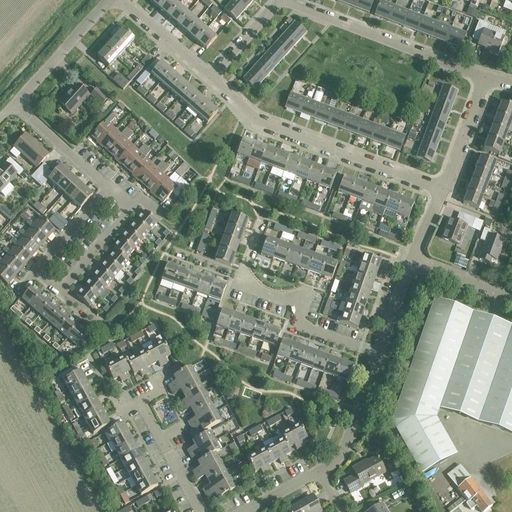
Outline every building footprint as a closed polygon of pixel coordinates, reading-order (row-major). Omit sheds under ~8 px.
[(158,8),(165,0),(148,0),(149,0),(158,8)] [(167,17),(178,5),(171,0),(165,0),(158,8),(167,17)] [(202,0),(201,2),(208,8),(212,4),(207,0),(202,0)] [(236,21),(246,9),(235,0),(232,0),(224,10),(236,21)] [(235,0),(246,9),(254,0),(235,0)] [(354,8),(356,0),(340,0),(340,3),(354,8)] [(356,0),(354,8),(368,14),(373,0),(356,0)] [(388,22),(394,7),(380,1),(374,16),(388,22)] [(177,25),(187,14),(178,5),(167,17),(177,25)] [(210,10),(217,17),(221,13),(214,6),(210,10)] [(403,27),(408,12),(394,7),(388,22),(403,27)] [(476,18),(478,12),(468,8),(466,14),(476,18)] [(417,33),(422,18),(408,12),(403,27),(417,33)] [(186,33),(196,22),(187,14),(177,25),(186,33)] [(220,19),(227,25),(231,21),(223,15),(220,19)] [(462,22),(469,25),(471,19),(464,16),(462,22)] [(431,38),(437,23),(422,18),(417,33),(431,38)] [(488,52),(497,55),(503,38),(485,31),(488,25),(478,21),(472,39),(479,42),(478,46),(489,50),(488,52)] [(196,42),(206,30),(196,22),(186,33),(196,42)] [(284,34),(296,45),(306,34),(294,23),(284,34)] [(445,43),(451,29),(437,23),(431,38),(445,43)] [(114,38),(125,48),(133,39),(123,29),(114,38)] [(451,29),(445,43),(460,49),(465,34),(451,29)] [(206,30),(196,42),(205,50),(215,38),(206,30)] [(285,56),(296,45),(284,34),(274,46),(285,56)] [(116,58),(125,48),(114,38),(106,48),(116,58)] [(275,68),(285,56),(274,46),(263,57),(275,68)] [(108,67),(116,58),(106,48),(97,57),(108,67)] [(141,63),(144,67),(151,59),(147,56),(141,63)] [(265,79),(275,68),(263,57),(253,68),(265,79)] [(159,82),(170,71),(160,63),(153,70),(149,67),(136,82),(140,86),(150,74),(159,82)] [(132,72),(136,75),(143,68),(139,65),(132,72)] [(255,90),(265,79),(253,68),(243,79),(255,90)] [(169,91),(179,79),(170,71),(159,82),(169,91)] [(130,82),(136,75),(132,72),(126,79),(130,82)] [(112,81),(122,90),(128,83),(118,74),(112,81)] [(178,99),(188,87),(179,79),(169,91),(178,99)] [(58,103),(71,114),(88,96),(75,84),(58,103)] [(437,100),(452,105),(457,91),(443,86),(437,100)] [(136,91),(143,97),(147,93),(140,87),(136,91)] [(151,87),(148,91),(157,98),(156,99),(165,105),(168,101),(151,87)] [(187,107),(198,96),(188,87),(178,99),(187,107)] [(91,96),(101,105),(106,100),(96,90),(91,96)] [(298,114),(304,99),(290,93),(284,109),(298,114)] [(146,99),(153,106),(156,102),(149,95),(146,99)] [(197,116),(207,104),(198,96),(187,107),(197,116)] [(313,119),(319,104),(304,99),(298,114),(313,119)] [(447,120),(452,105),(437,100),(432,114),(447,120)] [(496,114),(511,120),(511,119),(511,106),(501,102),(496,114)] [(155,107),(162,114),(166,110),(158,103),(155,107)] [(170,103),(166,108),(174,114),(177,109),(170,103)] [(207,104),(197,116),(206,124),(216,112),(207,104)] [(327,125),(333,109),(319,104),(313,119),(327,125)] [(342,130),(347,115),(333,109),(327,125),(342,130)] [(179,111),(175,115),(183,123),(187,118),(179,111)] [(164,116),(172,122),(175,118),(168,112),(164,116)] [(100,145),(114,130),(109,124),(115,118),(111,114),(91,136),(100,145)] [(441,134),(447,120),(432,114),(427,129),(441,134)] [(507,132),(511,120),(496,114),(492,126),(507,132)] [(356,135),(362,120),(347,115),(342,130),(356,135)] [(188,119),(184,124),(194,133),(199,128),(188,119)] [(174,124),(181,130),(184,126),(177,120),(174,124)] [(370,141),(376,125),(362,120),(356,135),(370,141)] [(132,122),(127,128),(129,131),(135,125),(132,122)] [(385,146),(390,131),(376,125),(370,141),(385,146)] [(503,143),(507,132),(492,126),(487,137),(503,143)] [(114,130),(100,145),(109,153),(129,131),(126,128),(120,135),(114,130)] [(183,132),(190,138),(194,134),(186,128),(183,132)] [(436,149),(441,134),(427,129),(421,143),(436,149)] [(118,162),(132,146),(126,141),(132,134),(129,131),(109,153),(118,162)] [(390,131),(385,146),(399,151),(405,136),(390,131)] [(13,147),(36,168),(48,155),(25,134),(13,147)] [(498,155),(503,143),(487,137),(483,149),(498,155)] [(248,159),(253,143),(242,139),(236,154),(248,159)] [(259,163),(265,148),(253,143),(248,159),(259,163)] [(431,163),(436,149),(421,143),(416,157),(431,163)] [(126,170),(147,148),(144,145),(138,151),(132,146),(118,162),(126,170)] [(135,178),(150,163),(144,158),(150,151),(147,148),(126,170),(135,178)] [(271,168),(277,152),(265,148),(259,163),(271,168)] [(283,172),(288,157),(277,152),(271,168),(283,172)] [(476,168),(491,174),(496,162),(480,156),(476,168)] [(294,176),(300,161),(288,157),(283,172),(294,176)] [(306,181),(312,165),(300,161),(294,176),(306,181)] [(144,187),(165,165),(161,162),(155,168),(150,163),(135,178),(144,187)] [(0,191),(16,174),(3,163),(0,166),(0,191)] [(153,195),(167,179),(162,174),(168,168),(165,165),(144,187),(153,195)] [(317,185),(323,170),(312,165),(306,181),(317,185)] [(48,170),(36,183),(41,188),(48,180),(56,187),(68,174),(60,166),(52,174),(48,170)] [(233,172),(251,180),(253,174),(235,166),(233,172)] [(487,186),(491,174),(476,168),(471,180),(487,186)] [(323,170),(317,185),(329,190),(335,174),(323,170)] [(351,171),(348,177),(361,183),(364,177),(351,171)] [(64,194),(76,181),(68,174),(56,187),(64,194)] [(238,183),(240,178),(232,175),(230,180),(232,181),(238,183)] [(349,197),(354,182),(343,177),(337,193),(349,197)] [(167,179),(153,195),(162,203),(172,193),(177,198),(188,186),(179,178),(173,185),(167,179)] [(240,178),(238,183),(248,187),(250,181),(240,178)] [(505,191),(509,180),(504,179),(500,189),(505,191)] [(482,197),(487,186),(471,180),(467,191),(482,197)] [(72,202),(84,188),(76,181),(64,194),(72,202)] [(360,201),(366,186),(354,182),(349,197),(360,201)] [(262,192),(264,187),(256,184),(254,189),(262,192)] [(372,206),(378,190),(366,186),(360,201),(372,206)] [(264,187),(262,192),(271,196),(273,190),(264,187)] [(84,188),(72,202),(80,209),(92,196),(84,188)] [(384,210),(390,195),(378,190),(372,206),(384,210)] [(478,209),(482,197),(467,191),(462,203),(478,209)] [(285,201),(287,195),(279,192),(277,198),(285,201)] [(287,195),(285,201),(294,205),(296,199),(287,195)] [(395,215),(401,199),(390,195),(384,210),(395,215)] [(401,199),(395,215),(407,219),(413,204),(401,199)] [(308,210),(310,204),(302,201),(300,207),(308,210)] [(310,204),(308,210),(317,213),(321,203),(317,202),(316,206),(310,204)] [(496,213),(500,204),(495,202),(494,205),(490,203),(488,208),(492,210),(492,212),(496,213)] [(39,205),(35,210),(42,216),(46,211),(39,205)] [(342,216),(339,221),(349,225),(351,219),(350,219),(351,216),(347,214),(348,211),(344,210),(343,216),(342,216)] [(208,220),(213,221),(216,212),(211,211),(208,220)] [(19,217),(25,223),(29,217),(23,212),(19,217)] [(136,221),(149,232),(157,223),(144,212),(136,221)] [(339,221),(342,216),(333,213),(331,218),(339,221)] [(466,227),(471,229),(475,220),(458,213),(455,222),(449,220),(441,239),(458,246),(466,227)] [(56,219),(57,217),(54,215),(48,221),(52,224),(56,219)] [(227,227),(243,232),(247,220),(231,215),(227,227)] [(31,227),(46,240),(54,230),(39,217),(33,225),(28,220),(25,224),(30,228),(31,227)] [(56,219),(52,224),(61,231),(66,225),(57,217),(56,219)] [(210,230),(213,221),(208,220),(205,228),(210,230)] [(141,241),(149,232),(136,221),(128,230),(141,241)] [(363,230),(365,225),(356,222),(354,227),(363,230)] [(282,232),(284,227),(275,224),(273,229),(282,232)] [(365,225),(363,230),(372,234),(374,229),(365,225)] [(38,249),(46,240),(31,227),(30,228),(25,234),(20,229),(17,233),(22,237),(23,236),(38,249)] [(239,244),(243,232),(227,227),(223,238),(239,244)] [(284,227),(282,232),(291,236),(293,231),(284,227)] [(491,259),(496,261),(503,241),(489,235),(490,231),(483,229),(479,240),(485,242),(479,259),(489,263),(491,259)] [(133,250),(141,241),(128,230),(121,239),(133,250)] [(386,239),(388,234),(380,231),(378,236),(386,239)] [(305,241),(307,236),(298,233),(296,238),(305,241)] [(323,233),(321,238),(331,242),(333,236),(323,233)] [(199,243),(204,245),(208,235),(202,234),(199,243)] [(388,234),(386,239),(395,243),(397,237),(388,234)] [(23,236),(22,237),(18,243),(9,236),(7,238),(10,241),(10,242),(15,246),(16,245),(31,258),(38,249),(23,236)] [(307,236),(305,241),(314,245),(316,239),(307,236)] [(234,256),(239,244),(223,238),(218,250),(234,256)] [(126,259),(133,250),(121,239),(112,249),(115,251),(125,259),(126,259)] [(272,259),(278,243),(266,239),(260,255),(272,259)] [(328,250),(330,244),(322,241),(320,247),(328,250)] [(201,254),(204,245),(199,243),(196,252),(201,254)] [(284,263),(290,247),(278,243),(272,259),(284,263)] [(329,250),(327,255),(332,257),(334,252),(338,253),(339,248),(330,244),(329,250)] [(23,267),(31,258),(16,245),(15,246),(10,252),(2,245),(0,247),(0,249),(7,255),(8,254),(23,267)] [(296,267),(301,252),(290,247),(284,263),(296,267)] [(462,256),(465,250),(458,247),(455,253),(462,256)] [(230,268),(234,256),(218,250),(214,262),(230,268)] [(128,261),(126,259),(125,259),(115,251),(108,260),(120,271),(128,261)] [(307,272),(313,256),(301,252),(296,267),(307,272)] [(0,263),(15,276),(23,267),(8,254),(7,255),(2,261),(0,259),(0,263)] [(358,265),(376,271),(380,261),(362,255),(358,265)] [(319,276),(325,260),(313,256),(307,272),(319,276)] [(467,262),(457,257),(454,264),(465,268),(467,262)] [(113,280),(120,271),(108,260),(100,269),(113,280)] [(325,260),(319,276),(331,280),(337,264),(325,260)] [(0,279),(7,286),(15,276),(0,263),(0,279)] [(173,285),(178,270),(166,265),(161,281),(173,285)] [(373,281),(376,271),(358,265),(355,274),(373,281)] [(222,277),(192,267),(190,273),(220,283),(222,277)] [(105,289),(113,280),(100,269),(92,278),(105,289)] [(184,289),(190,274),(178,270),(173,285),(184,289)] [(196,294),(202,278),(190,274),(184,289),(196,294)] [(370,290),(373,281),(355,274),(352,284),(370,290)] [(97,298),(105,289),(92,278),(84,287),(97,298)] [(208,298),(213,282),(202,278),(196,294),(208,298)] [(213,282),(208,298),(220,302),(225,287),(213,282)] [(367,300),(370,290),(352,284),(348,294),(367,300)] [(30,307),(41,294),(32,286),(21,299),(30,307)] [(89,307),(97,298),(84,287),(76,296),(89,307)] [(161,287),(159,293),(177,299),(178,293),(161,287)] [(39,315),(50,302),(41,294),(30,307),(39,315)] [(363,310),(367,300),(348,294),(345,303),(363,310)] [(166,304),(168,299),(158,296),(157,300),(166,304)] [(439,409),(511,434),(511,327),(433,300),(391,423),(421,475),(450,459),(452,447),(435,418),(439,409)] [(48,323),(59,310),(50,302),(39,315),(48,323)] [(363,310),(345,303),(345,304),(343,303),(341,307),(344,308),(342,313),(360,319),(363,310)] [(189,313),(191,308),(182,304),(180,309),(189,313)] [(227,312),(281,330),(283,324),(229,306),(227,312)] [(191,308),(189,313),(198,316),(200,311),(191,308)] [(57,331),(68,318),(59,310),(48,323),(57,331)] [(228,331),(233,315),(221,311),(216,326),(228,331)] [(357,330),(360,319),(342,313),(340,319),(337,318),(336,323),(357,330)] [(239,335),(245,319),(233,315),(228,331),(239,335)] [(67,339),(78,326),(68,318),(57,331),(67,339)] [(38,328),(44,325),(42,319),(36,321),(38,328)] [(251,339),(257,323),(245,319),(239,335),(251,339)] [(263,343),(268,328),(257,323),(251,339),(263,343)] [(147,328),(150,334),(156,330),(153,325),(147,328)] [(78,326),(67,339),(76,347),(87,334),(78,326)] [(268,328),(263,343),(275,348),(280,332),(268,328)] [(134,335),(137,341),(143,337),(141,332),(134,335)] [(131,344),(137,341),(134,335),(128,338),(131,344)] [(222,346),(224,341),(215,338),(213,343),(222,346)] [(257,349),(258,344),(245,340),(244,345),(257,349)] [(117,345),(120,350),(126,347),(123,341),(117,345)] [(224,341),(222,346),(234,350),(236,345),(224,341)] [(288,361),(294,345),(282,341),(276,357),(288,361)] [(153,347),(163,366),(167,364),(164,359),(170,356),(162,342),(153,347)] [(105,346),(108,352),(115,348),(112,343),(105,346)] [(263,345),(261,351),(270,355),(273,350),(263,345)] [(300,365),(305,350),(294,345),(288,361),(300,365)] [(102,355),(108,352),(105,346),(100,349),(102,355)] [(245,355),(247,349),(239,346),(237,351),(245,355)] [(159,368),(163,366),(153,347),(144,352),(151,366),(157,363),(159,368)] [(247,349),(245,355),(254,358),(256,352),(247,349)] [(311,370),(317,354),(305,350),(300,365),(311,370)] [(146,369),(151,366),(144,352),(135,357),(145,376),(148,374),(146,369)] [(323,374),(329,358),(317,354),(311,370),(323,374)] [(260,360),(269,363),(271,358),(262,355),(260,360)] [(131,372),(126,362),(123,357),(114,362),(124,381),(128,379),(125,375),(131,372)] [(141,377),(145,376),(135,357),(126,362),(131,372),(133,376),(139,373),(141,377)] [(335,378),(340,362),(329,358),(323,374),(335,378)] [(121,383),(124,381),(114,362),(105,367),(112,381),(118,378),(121,383)] [(340,362),(335,378),(346,382),(352,367),(340,362)] [(170,391),(197,376),(196,374),(194,375),(190,368),(173,377),(175,382),(168,386),(170,391)] [(68,390),(85,381),(80,372),(63,381),(68,390)] [(281,380),(283,375),(274,372),(273,377),(281,380)] [(283,375),(281,380),(290,383),(292,378),(283,375)] [(183,395),(200,386),(196,379),(198,378),(197,376),(170,391),(172,395),(180,391),(183,395)] [(304,389),(306,384),(295,380),(293,385),(304,389)] [(73,399),(90,390),(85,381),(68,390),(73,399)] [(306,384),(304,389),(313,392),(315,387),(306,384)] [(180,409),(207,394),(206,392),(204,394),(200,386),(183,395),(185,400),(177,404),(180,409)] [(328,397),(330,392),(321,389),(319,394),(328,397)] [(78,408),(95,399),(90,390),(73,399),(78,408)] [(330,392),(328,397),(337,400),(339,395),(330,392)] [(61,394),(56,397),(60,404),(65,401),(61,394)] [(193,414),(210,404),(206,397),(208,396),(207,394),(180,409),(182,413),(190,409),(193,414)] [(83,417),(100,408),(95,399),(78,408),(83,417)] [(190,427),(217,412),(216,410),(214,412),(210,404),(193,414),(195,418),(187,422),(190,427)] [(66,415),(70,412),(66,405),(62,407),(66,415)] [(88,426),(104,417),(100,408),(83,417),(88,426)] [(284,412),(287,417),(293,414),(290,409),(284,412)] [(217,412),(190,427),(192,431),(200,427),(203,432),(220,422),(216,415),(218,414),(217,412)] [(272,419),(275,424),(280,421),(277,415),(272,419)] [(104,417),(88,426),(93,435),(109,426),(104,417)] [(269,427),(275,424),(272,419),(266,422),(269,427)] [(76,432),(80,430),(76,423),(72,425),(76,432)] [(110,442),(127,433),(122,424),(106,433),(110,442)] [(253,429),(256,434),(262,431),(259,425),(253,429)] [(289,430),(299,449),(303,447),(300,442),(306,439),(299,425),(289,430)] [(251,437),(256,434),(253,429),(248,432),(251,437)] [(296,451),(299,449),(289,430),(280,435),(282,440),(288,449),(293,446),(296,451)] [(115,451),(132,442),(127,433),(110,442),(115,451)] [(189,456),(216,441),(215,439),(213,440),(209,433),(192,442),(194,447),(186,451),(189,456)] [(235,439),(238,444),(244,441),(241,435),(235,439)] [(90,442),(94,449),(98,447),(94,439),(90,442)] [(291,453),(288,449),(282,440),(274,445),(284,463),(287,461),(285,457),(291,453)] [(202,460),(214,454),(219,451),(215,444),(217,443),(216,441),(189,456),(191,460),(199,456),(202,460)] [(120,460),(137,451),(132,442),(115,451),(120,460)] [(280,465),(284,463),(274,445),(265,449),(272,463),(278,460),(280,465)] [(267,467),(272,463),(265,449),(256,454),(266,473),(269,471),(267,467)] [(100,460),(104,458),(100,451),(96,453),(100,460)] [(125,469),(142,460),(137,451),(120,460),(125,469)] [(194,477),(221,462),(220,460),(218,461),(214,454),(202,460),(197,463),(200,468),(192,472),(194,477)] [(262,475),(266,473),(256,454),(246,459),(254,473),(260,470),(262,475)] [(361,484),(385,472),(377,457),(362,464),(361,463),(352,468),(356,475),(344,482),(350,493),(363,486),(361,484)] [(104,458),(100,460),(104,467),(108,465),(104,458)] [(130,478),(147,469),(142,460),(125,469),(130,478)] [(207,481),(224,472),(220,464),(222,463),(221,462),(194,477),(196,481),(204,477),(207,481)] [(480,511),(484,511),(491,507),(459,466),(447,476),(468,503),(466,504),(470,511),(476,506),(480,511)] [(109,478),(114,476),(110,469),(105,471),(109,478)] [(135,487),(152,478),(147,469),(130,478),(135,487)] [(204,494),(231,480),(230,478),(228,479),(224,472),(207,481),(209,486),(202,490),(204,494)] [(114,476),(109,478),(113,485),(118,483),(114,476)] [(152,478),(135,487),(140,496),(157,487),(152,478)] [(231,480),(204,494),(206,499),(214,495),(217,499),(234,490),(230,483),(232,481),(231,480)] [(128,485),(124,487),(128,496),(132,495),(128,485)] [(119,496),(124,493),(120,486),(115,489),(119,496)] [(153,493),(156,499),(161,496),(159,490),(153,493)] [(124,493),(119,496),(124,505),(129,502),(124,493)] [(140,500),(143,506),(144,505),(146,511),(152,508),(146,497),(140,500)] [(321,511),(314,498),(300,506),(298,503),(287,510),(288,511),(321,511)] [(137,509),(143,506),(140,500),(135,503),(137,509)]
